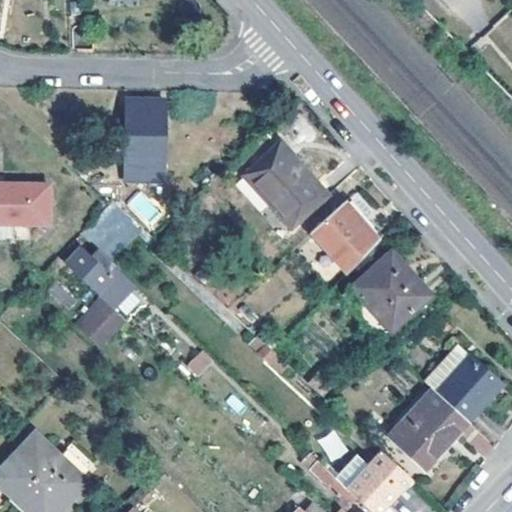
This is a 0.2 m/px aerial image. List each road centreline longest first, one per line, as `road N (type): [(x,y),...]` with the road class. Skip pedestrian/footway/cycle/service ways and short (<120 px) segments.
road 1 (tertiary): [(284,36),(511,289)]
road 2 (residential): [(0,61),(228,74),(284,36)]
